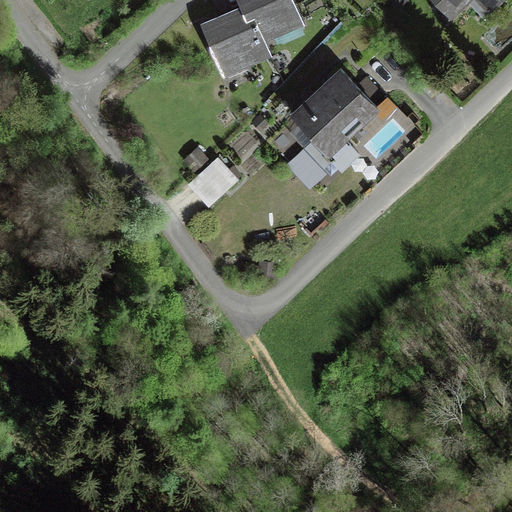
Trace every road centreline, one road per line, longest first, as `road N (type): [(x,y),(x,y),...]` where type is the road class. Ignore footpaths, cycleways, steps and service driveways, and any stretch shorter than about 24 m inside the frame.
road 1 (residential): [(74,90),(243,323),(511,76)]
road 2 (residential): [(74,90),(172,0)]
